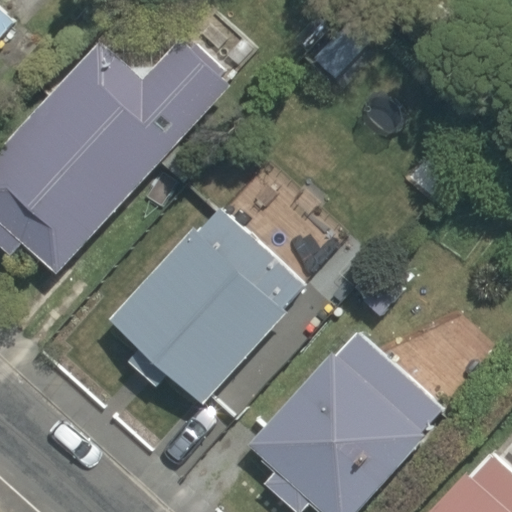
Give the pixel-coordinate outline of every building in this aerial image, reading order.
[(0,27),(9,18),(0,9),(0,27)] [(143,75),(93,29),(0,129),(0,226),(48,271),(225,79),(178,36),(143,75)] [(296,291),(201,207),(101,320),(196,405),(296,291)] [(278,469),(262,486),(290,511),(295,511),(305,501),(317,511),(343,511),(439,407),(348,325),(245,439),(278,469)] [(511,511),(511,474),(484,448),(422,511),(511,511)]
